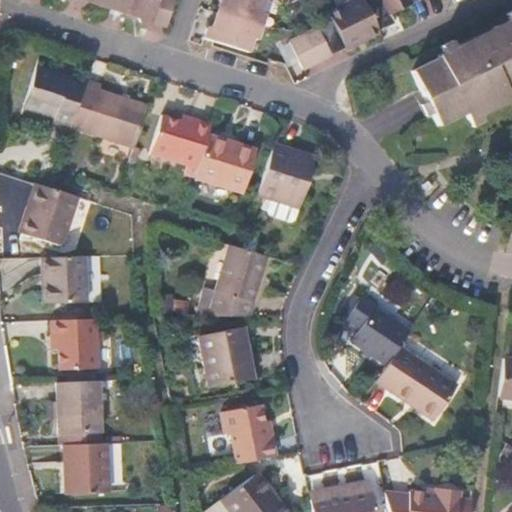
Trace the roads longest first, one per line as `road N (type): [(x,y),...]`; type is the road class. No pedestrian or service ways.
road 1 (residential): [(379,164),(309,290),(301,336),(309,379),(342,434)]
road 2 (residential): [(316,105),(339,76),(494,0)]
road 3 (residential): [(172,58),(0,3)]
road 4 (residential): [(511,271),(446,243),(379,164)]
road 5 (residential): [(316,105),(172,58)]
